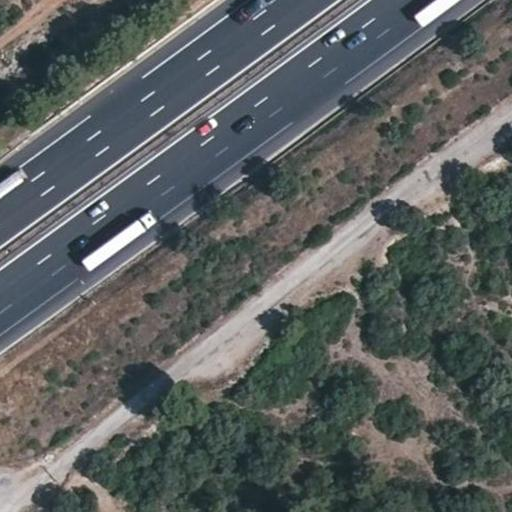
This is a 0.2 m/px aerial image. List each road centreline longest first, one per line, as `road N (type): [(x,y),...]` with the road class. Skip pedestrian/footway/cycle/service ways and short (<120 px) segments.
road 1 (track): [(0,511),(511,119)]
road 2 (motorway): [(0,300),(413,0)]
road 3 (motorway): [(293,0),(0,212)]
